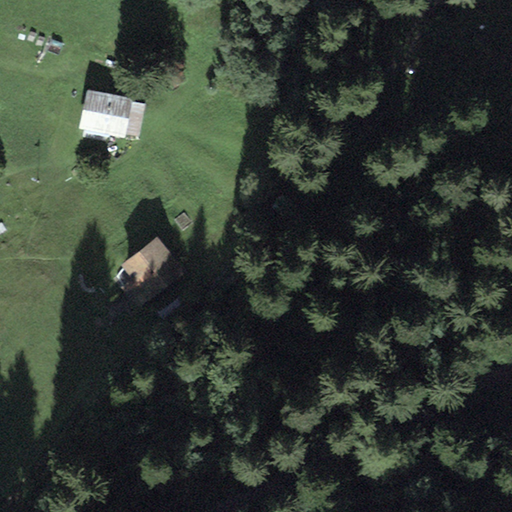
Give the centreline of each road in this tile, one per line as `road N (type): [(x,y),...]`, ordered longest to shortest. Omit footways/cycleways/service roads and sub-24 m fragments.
road 1 (track): [(0,511),(112,369),(189,321),(224,269),(315,175),(365,110),(429,0)]
road 2 (track): [(217,511),(511,366)]
